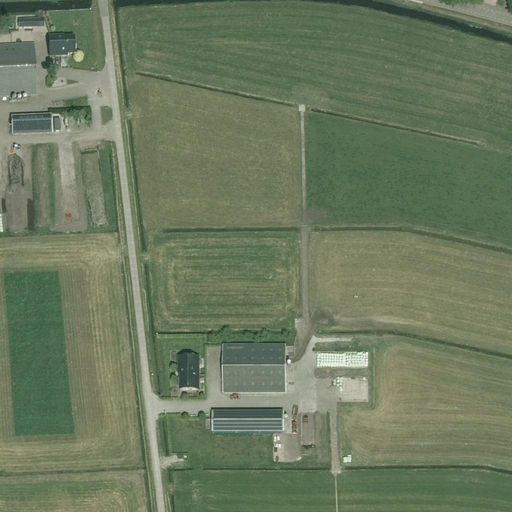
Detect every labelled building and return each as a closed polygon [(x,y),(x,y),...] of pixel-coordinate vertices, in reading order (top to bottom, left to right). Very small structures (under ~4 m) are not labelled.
[(40,28),(40,20),(25,20),(26,28),(40,28)] [(64,38),(63,36),(48,37),(49,58),(68,57),(68,55),(75,55),(74,38),(64,38)] [(0,97),(37,96),(35,44),(0,45),(0,97)] [(12,136),(52,134),(52,116),(12,118),(12,136)] [(95,158),(96,143),(82,142),(81,158),(95,158)] [(286,347),(223,347),(223,394),(286,393),(286,347)] [(199,391),(199,358),(179,358),(179,371),(180,371),(180,380),(179,380),(179,388),(180,388),(180,391),(199,391)] [(317,368),(349,369),(349,359),(318,359),(317,368)] [(355,385),(354,395),(365,397),(366,386),(355,385)] [(213,413),(213,433),(284,433),(284,413),(213,413)] [(302,443),(302,456),(315,456),(314,440),(310,440),(310,443),(302,443)]
